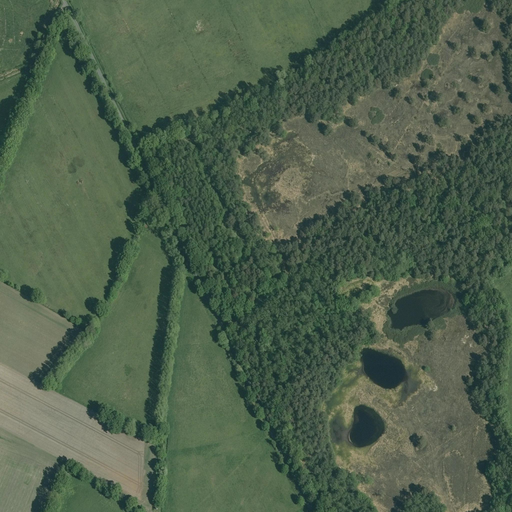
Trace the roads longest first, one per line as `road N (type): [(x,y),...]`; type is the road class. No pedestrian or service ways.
road 1 (track): [(311,511),(64,0)]
road 2 (track): [(185,251),(159,511)]
road 3 (track): [(67,4),(0,155)]
